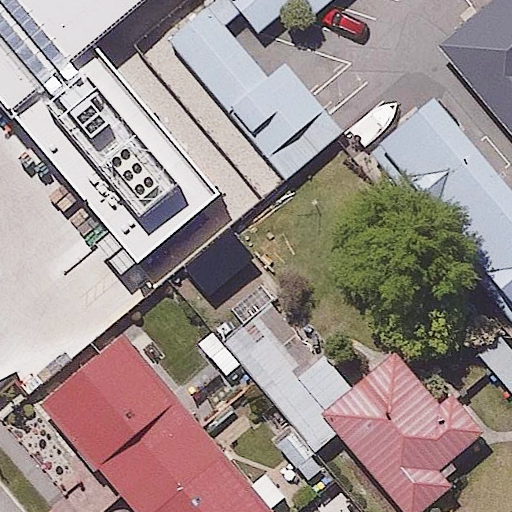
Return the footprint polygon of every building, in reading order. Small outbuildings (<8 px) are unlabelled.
[(0,0),(0,98),(146,270),(233,189),(111,38),(155,0),(0,0)] [(332,0),(234,0),(258,29),(293,0),(296,0),(311,18),(332,0)] [(511,0),(497,0),(444,46),(511,129),(511,0)] [(267,75),(208,3),(167,36),(283,178),(344,128),(288,59),(267,75)] [(511,183),(441,97),(385,143),(511,298),(511,183)] [(274,511),(130,341),(43,413),(126,511),(274,511)] [(398,356),(319,423),(394,511),(421,511),(498,448),(455,396),(441,407),(398,356)]
